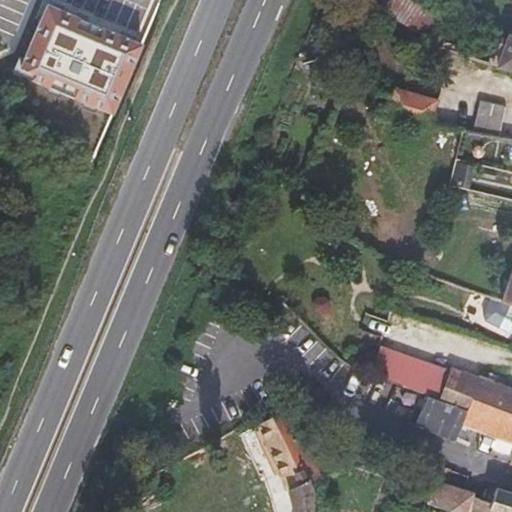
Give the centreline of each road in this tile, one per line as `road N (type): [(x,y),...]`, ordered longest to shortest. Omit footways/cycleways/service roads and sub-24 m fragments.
road 1 (primary): [(52,511),(267,0)]
road 2 (primary): [(217,0),(2,511)]
